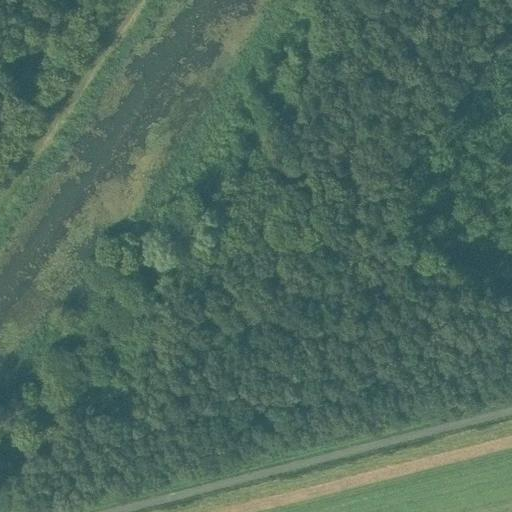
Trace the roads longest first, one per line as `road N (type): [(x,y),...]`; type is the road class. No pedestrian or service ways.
road 1 (unknown): [(0,486),(28,439),(88,410),(328,392),(511,326)]
road 2 (track): [(0,195),(135,0)]
